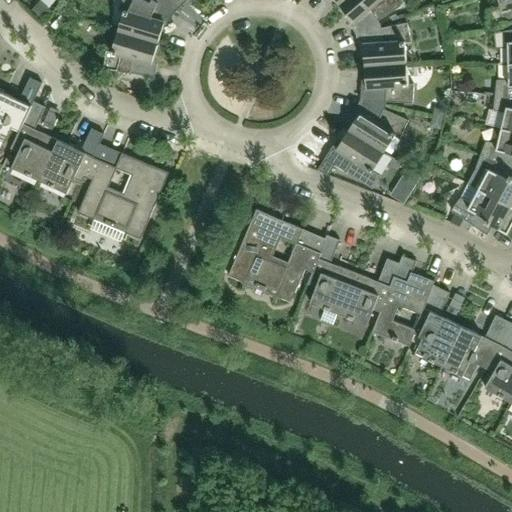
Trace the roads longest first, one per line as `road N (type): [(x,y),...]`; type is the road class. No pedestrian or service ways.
road 1 (residential): [(202,123),(189,66),(206,26),(243,5),(288,10),(319,38),(328,80),(311,120),(263,146)]
road 2 (residential): [(263,146),(283,169),(453,236),(511,270)]
road 3 (residential): [(0,6),(100,97),(173,125),(202,123)]
